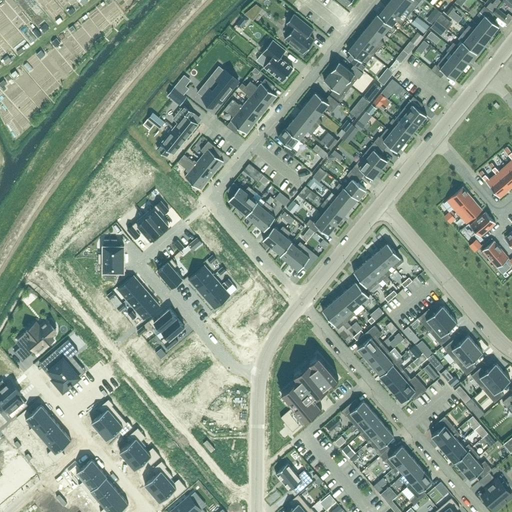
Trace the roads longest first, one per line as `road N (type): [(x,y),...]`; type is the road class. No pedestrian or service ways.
road 1 (residential): [(299,299),(477,511)]
road 2 (residential): [(243,153),(372,0)]
road 3 (residential): [(165,241),(141,261),(226,357),(258,375)]
road 4 (residential): [(382,205),(511,352)]
road 5 (residential): [(299,299),(210,195),(243,153)]
road 6 (residential): [(258,375),(255,511)]
road 7 (residential): [(382,205),(299,299)]
road 8 (track): [(98,0),(0,76)]
